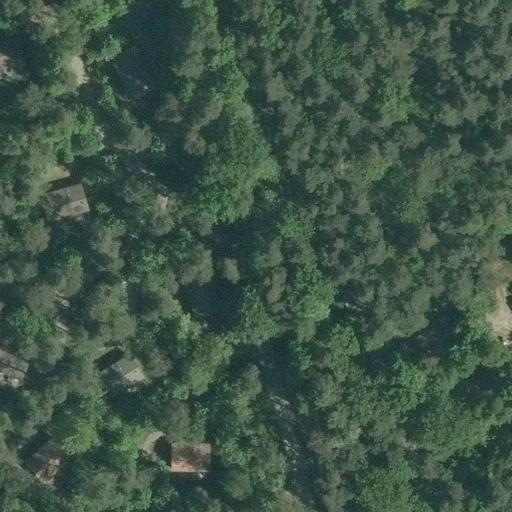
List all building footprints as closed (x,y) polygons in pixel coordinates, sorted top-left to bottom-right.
[(19,35),(0,38),(0,67),(25,63),(19,35)] [(136,44),(110,56),(130,98),(157,86),(136,44)] [(133,98),(138,109),(155,102),(149,90),(133,98)] [(80,181),(39,193),(47,220),(88,209),(80,181)] [(204,263),(178,274),(195,317),(222,306),(204,263)] [(0,370),(21,379),(33,353),(0,339),(0,370)] [(144,376),(129,352),(98,371),(112,396),(144,376)] [(25,460),(44,481),(72,454),(52,434),(25,460)] [(209,441),(172,441),(172,470),(208,470),(209,441)]
